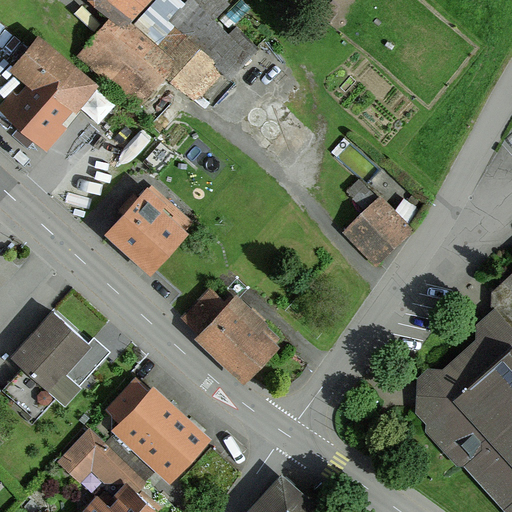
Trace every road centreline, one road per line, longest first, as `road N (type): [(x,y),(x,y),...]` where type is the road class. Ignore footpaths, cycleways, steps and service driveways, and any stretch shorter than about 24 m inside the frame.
road 1 (residential): [(284,433),(389,293),(511,86)]
road 2 (tertiary): [(0,185),(284,433)]
road 3 (tertiary): [(284,433),(403,511)]
